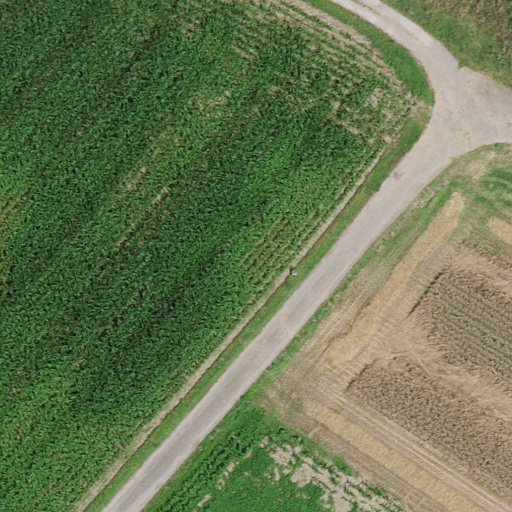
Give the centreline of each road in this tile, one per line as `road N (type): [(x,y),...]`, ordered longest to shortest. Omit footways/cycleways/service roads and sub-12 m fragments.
road 1 (track): [(110,511),(463,114),(511,121)]
road 2 (track): [(463,114),(439,57),(352,0)]
